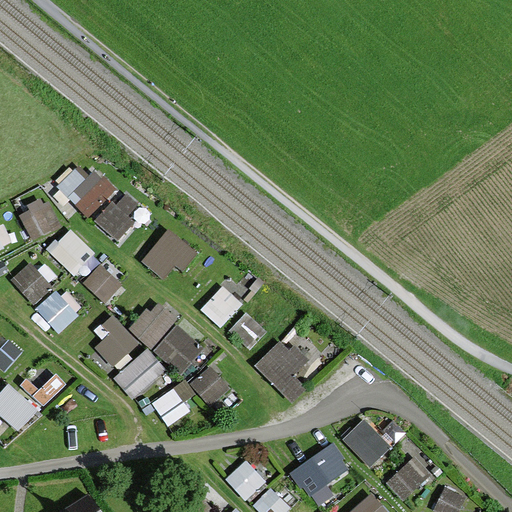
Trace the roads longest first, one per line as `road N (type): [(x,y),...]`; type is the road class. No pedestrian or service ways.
road 1 (unclassified): [(419,419),(382,400),(358,403),(289,431),(0,473)]
road 2 (track): [(511,509),(419,419)]
